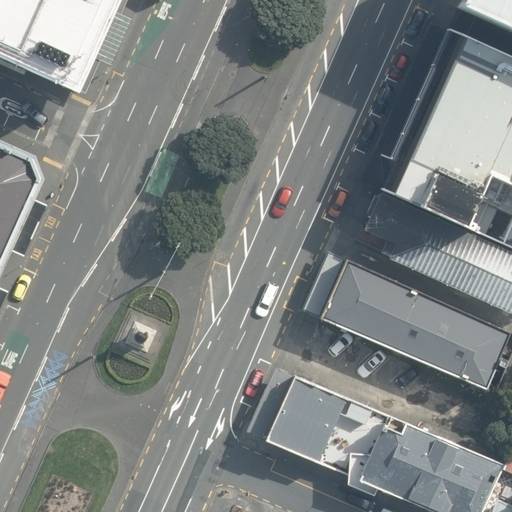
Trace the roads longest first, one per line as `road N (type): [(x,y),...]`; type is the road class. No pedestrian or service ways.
road 1 (primary): [(385,0),(183,446)]
road 2 (primary): [(0,399),(62,256),(124,158)]
road 3 (primary): [(124,158),(195,0)]
road 4 (residential): [(183,446),(334,511)]
road 5 (unclassified): [(124,158),(0,103)]
